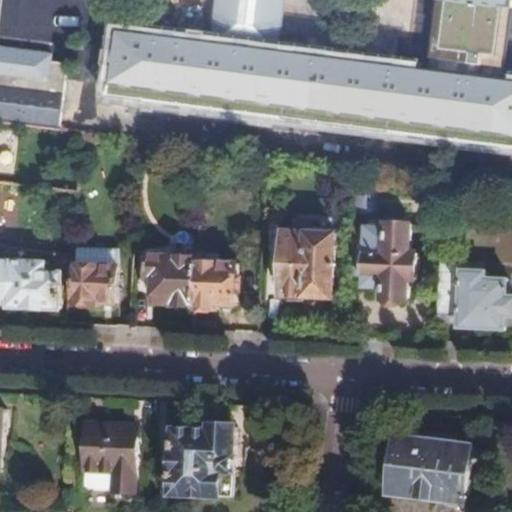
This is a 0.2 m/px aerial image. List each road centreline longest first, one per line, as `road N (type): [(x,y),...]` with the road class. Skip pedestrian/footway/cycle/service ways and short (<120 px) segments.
road 1 (residential): [(348,380),(0,364)]
road 2 (residential): [(511,386),(348,380)]
road 3 (residential): [(330,511),(348,380)]
